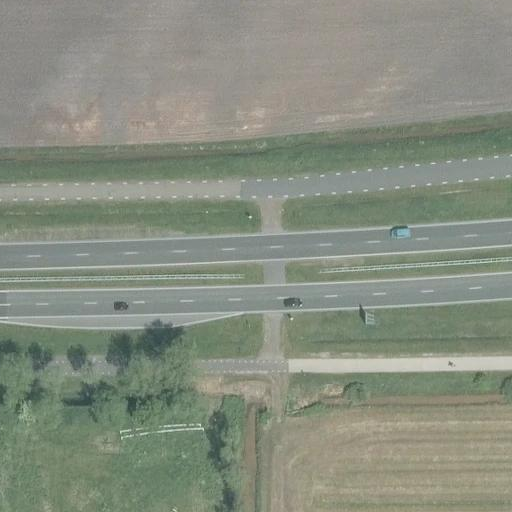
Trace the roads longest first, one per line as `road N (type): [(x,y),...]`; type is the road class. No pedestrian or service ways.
road 1 (unclassified): [(0,369),(273,367),(274,299)]
road 2 (trunk): [(0,304),(274,299)]
road 3 (unclassified): [(0,193),(274,189)]
road 4 (trunk): [(273,248),(0,257)]
road 5 (trunk): [(511,232),(273,248)]
road 6 (unclassified): [(274,189),(511,167)]
road 7 (trunk): [(274,299),(511,285)]
